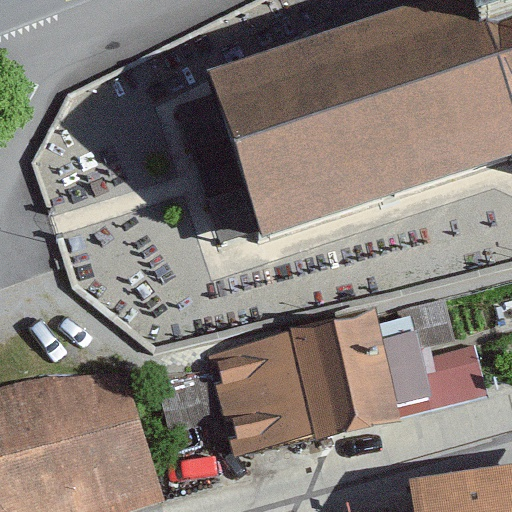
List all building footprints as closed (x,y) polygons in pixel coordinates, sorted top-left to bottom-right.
[(511,0),(462,0),(205,83),(231,164),(259,245),(511,162),(511,0)] [(379,321),(212,356),(233,457),(400,422),(393,406),(381,346),(379,321)] [(459,331),(381,346),(393,406),(471,390),(459,331)] [(172,511),(136,359),(0,391),(0,511),(172,511)] [(511,511),(511,465),(412,480),(416,511),(511,511)]
